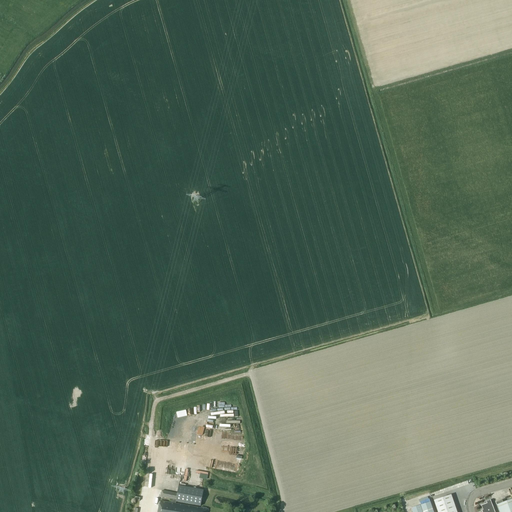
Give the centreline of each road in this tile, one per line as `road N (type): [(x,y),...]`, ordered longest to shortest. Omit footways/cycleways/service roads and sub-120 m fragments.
road 1 (track): [(155,480),(150,432),(157,401),(249,373)]
road 2 (track): [(0,94),(25,58),(96,0)]
